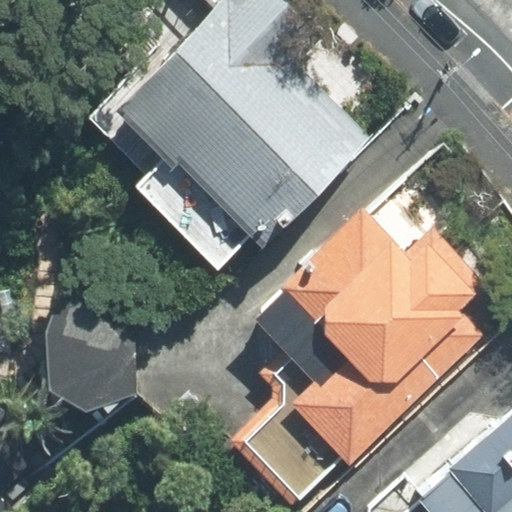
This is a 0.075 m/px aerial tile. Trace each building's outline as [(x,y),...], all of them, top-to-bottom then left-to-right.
[(202,0),(201,1),(203,3),(112,91),(252,236),(360,132),(289,59),(313,36),(277,0),(202,0)] [(329,453),(360,425),(364,429),(472,325),(354,203),(246,307),(304,368),(275,394),(329,453)] [(125,276),(39,269),(30,377),(115,384),(125,276)] [(511,511),(511,380),(483,405),(485,407),(410,471),(444,511),(511,511)] [(0,502),(49,456),(0,404),(0,502)]
